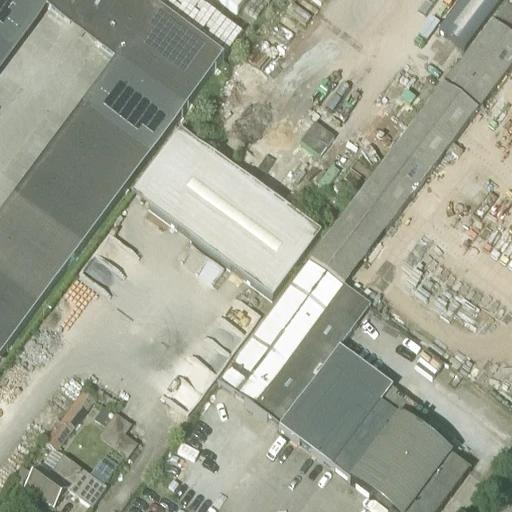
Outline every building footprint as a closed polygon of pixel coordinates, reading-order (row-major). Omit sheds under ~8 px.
[(0,0),(0,67),(45,8),(69,26),(81,10),(108,29),(96,46),(120,64),(0,222),(0,358),(223,64),(137,0),(0,0)] [(213,0),(238,19),(253,0),(213,0)] [(464,0),(439,34),(464,53),(503,0),(464,0)] [(309,265),(343,290),(511,67),(511,41),(511,39),(511,10),(506,6),(309,265)] [(131,199),(272,304),(320,239),(180,134),(131,199)] [(343,290),(309,265),(218,386),(332,472),(380,407),(391,392),(339,352),(370,311),(343,290)] [(57,456),(95,404),(81,394),(44,447),(57,456)] [(380,407),(332,472),(385,511),(440,511),(468,474),(380,407)] [(104,431),(114,419),(103,411),(94,423),(104,431)] [(128,463),(137,450),(122,440),(129,430),(114,419),(98,442),(128,463)] [(39,473),(25,492),(53,511),(66,494),(91,511),(92,511),(106,492),(63,461),(49,480),(39,473)]
